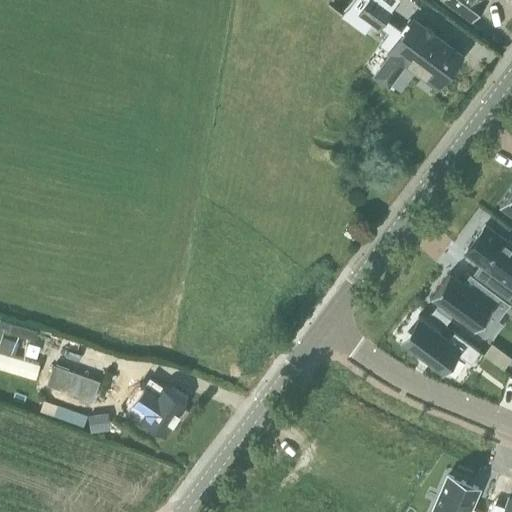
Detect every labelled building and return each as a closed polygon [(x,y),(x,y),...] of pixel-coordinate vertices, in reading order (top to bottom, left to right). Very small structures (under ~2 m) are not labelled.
[(381,26),(389,31),(393,26),(394,25),(386,19),(392,12),(375,0),(367,0),(358,13),(380,28),(381,26)] [(483,5),(476,0),(445,0),(472,20),(483,5)] [(374,75),(388,85),(408,58),(418,65),(415,70),(437,87),(443,79),(447,79),(453,71),(452,67),(456,62),(444,53),(449,46),(432,33),(433,32),(426,26),(425,27),(413,19),(402,33),(389,50),(389,51),(391,53),(374,75)] [(379,44),(389,51),(389,50),(402,33),(403,32),(394,25),(393,26),(389,31),(379,44)] [(511,184),(498,204),(511,213),(511,184)] [(511,244),(485,224),(465,251),(480,263),(491,271),(485,280),(496,288),(511,300),(511,244)] [(450,272),(431,297),(432,298),(433,297),(439,302),(436,306),(450,316),(453,312),(485,336),(510,302),(480,280),(473,290),(463,282),(450,273),(451,272),(450,272)] [(423,320),(405,344),(431,363),(443,373),(458,353),(471,362),(480,350),(454,331),(450,337),(419,315),(418,316),(423,320)] [(3,334),(0,342),(0,351),(13,356),(19,339),(3,334)] [(501,351),(494,361),(503,367),(510,358),(501,351)] [(93,401),(100,381),(54,364),(46,384),(93,401)] [(150,378),(127,412),(141,421),(144,418),(154,425),(165,432),(186,402),(184,401),(188,396),(173,386),(169,391),(150,378)] [(53,406),(49,414),(75,426),(78,417),(53,406)] [(82,416),(84,432),(101,429),(99,414),(82,416)] [(342,418),(323,443),(349,463),(340,476),(373,496),(388,478),(378,471),(390,454),(342,418)] [(449,474),(432,511),(467,511),(470,506),(479,487),(449,474)] [(278,507),(274,511),(314,511),(327,496),(341,506),(350,495),(324,476),(312,492),(298,481),(288,494),(286,493),(276,506),(278,507)] [(511,511),(511,501),(508,500),(503,511),(511,511)]
